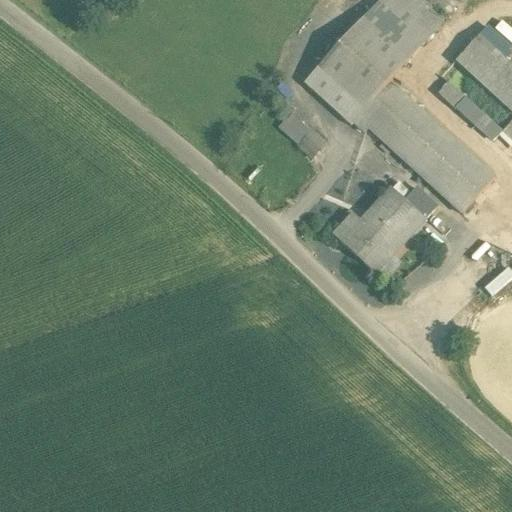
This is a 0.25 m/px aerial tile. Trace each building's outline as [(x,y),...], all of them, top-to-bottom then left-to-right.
[(382,0),(359,26),(403,67),(444,21),(420,0),(382,0)] [(495,182),(390,86),(405,68),(403,67),(359,26),(319,69),(365,111),(352,124),(365,135),(369,131),(464,217),(495,182)] [(511,83),(472,48),(443,80),(502,133),(511,122),(511,83)] [(365,111),(319,69),(300,89),(340,126),(347,120),(352,124),(365,111)] [(290,117),(278,132),(312,160),(325,145),(290,117)] [(404,204),(425,223),(437,211),(416,191),(404,204)] [(392,192),(362,225),(354,217),(334,239),(376,277),(425,223),(404,204),(392,192)] [(496,298),(511,276),(511,273),(503,267),(485,290),(496,298)]
